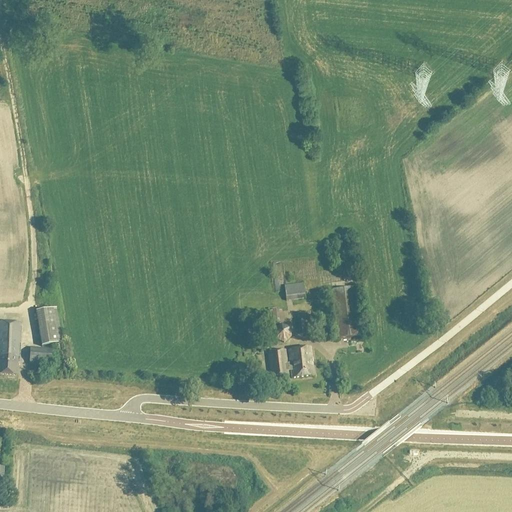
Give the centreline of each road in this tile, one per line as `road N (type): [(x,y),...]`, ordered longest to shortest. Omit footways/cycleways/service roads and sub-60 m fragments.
road 1 (unclassified): [(131,417),(136,401),(148,398),(342,409)]
road 2 (unclassified): [(131,417),(0,403)]
